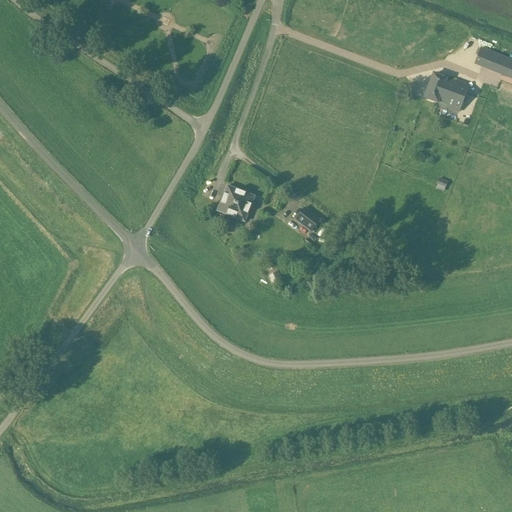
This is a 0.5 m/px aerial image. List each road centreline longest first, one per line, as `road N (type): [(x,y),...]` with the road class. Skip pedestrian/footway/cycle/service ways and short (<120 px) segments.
road 1 (unclassified): [(511,343),(399,359),(261,362),(200,324),(137,250)]
road 2 (unclassified): [(206,128),(18,0)]
road 3 (unclassified): [(0,430),(137,250)]
road 4 (unclassified): [(137,250),(0,101)]
road 5 (unknown): [(274,27),(237,139),(203,205)]
road 6 (unclassified): [(137,250),(206,128)]
road 7 (unclassified): [(206,128),(260,0)]
